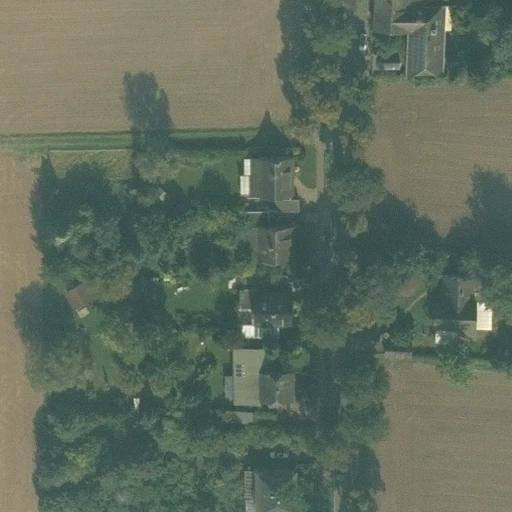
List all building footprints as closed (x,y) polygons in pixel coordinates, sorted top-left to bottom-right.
[(374,0),(374,9),(393,11),(394,8),(412,9),(412,5),(422,5),(422,0),(374,0)] [(451,4),(442,5),(441,28),(450,29),(451,4)] [(439,62),(441,28),(442,5),(422,5),(412,5),(412,9),(394,8),(393,11),(374,9),(373,27),(411,29),(409,61),(439,62)] [(409,61),(409,77),(439,76),(439,62),(409,61)] [(248,180),(249,199),(276,198),(286,198),(285,181),(289,181),(288,158),(269,159),(269,162),(253,162),(254,180),(248,180)] [(254,180),(253,162),(243,163),(243,181),(248,180),(254,180)] [(249,199),(248,180),(243,181),(236,181),(237,200),(249,199)] [(169,198),(158,187),(147,198),(158,209),(169,198)] [(132,210),(140,210),(140,192),(132,192),(132,210)] [(286,198),(276,198),(276,210),(298,210),(298,197),(286,198)] [(265,228),(265,210),(238,210),(238,230),(258,230),(258,229),(265,228)] [(259,262),(290,262),(290,245),(288,245),(288,228),(265,228),(258,229),(258,230),(259,262)] [(238,262),(259,262),(258,230),(238,230),(238,262)] [(140,258),(156,258),(156,247),(140,247),(140,258)] [(252,291),(252,274),(239,274),(239,291),(252,291)] [(252,291),(283,291),(283,274),(252,274),(252,291)] [(457,339),(474,339),(474,328),(474,299),(469,299),(470,276),(443,276),(443,297),(434,297),(434,327),(458,327),(457,339)] [(482,276),(470,276),(469,299),(474,299),(482,299),(482,276)] [(85,279),(63,291),(74,310),(95,297),(85,279)] [(278,326),(290,326),(290,301),(283,301),(283,291),(252,291),(239,291),(237,291),(237,308),(247,308),(253,314),(253,323),(253,326),(278,326)] [(482,299),(474,299),(474,328),(490,328),(490,299),(482,299)] [(253,326),(253,323),(236,323),(236,335),(278,337),(278,326),(253,326)] [(457,343),(457,339),(458,327),(434,327),(431,327),(431,343),(457,343)] [(385,355),(411,356),(411,341),(385,340),(385,355)] [(237,396),(237,400),(259,399),(293,399),(293,369),(269,369),(268,349),(236,349),(237,375),(237,396)] [(237,396),(237,375),(225,375),(226,396),(237,396)] [(252,423),(253,411),(234,410),(233,421),(252,423)] [(252,423),(274,424),(275,413),(253,411),(252,423)] [(173,417),(152,416),(151,428),(172,430),(173,417)] [(129,464),(132,418),(115,417),(113,463),(129,464)] [(219,468),(219,447),(197,447),(197,468),(219,468)] [(219,468),(240,468),(240,447),(219,447),(219,468)] [(246,507),(254,507),(254,467),(247,467),(246,507)] [(254,507),(292,507),(293,468),(254,467),(254,507)]
